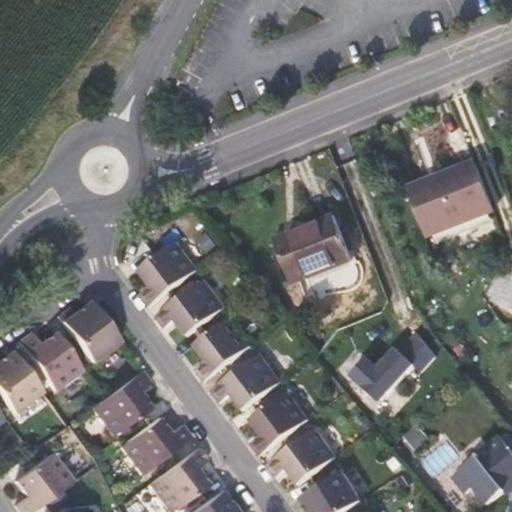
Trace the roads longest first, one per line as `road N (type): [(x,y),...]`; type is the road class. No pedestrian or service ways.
road 1 (tertiary): [(145,174),(207,162),(511,41)]
road 2 (residential): [(276,511),(101,264),(103,208)]
road 3 (residential): [(121,129),(187,0)]
